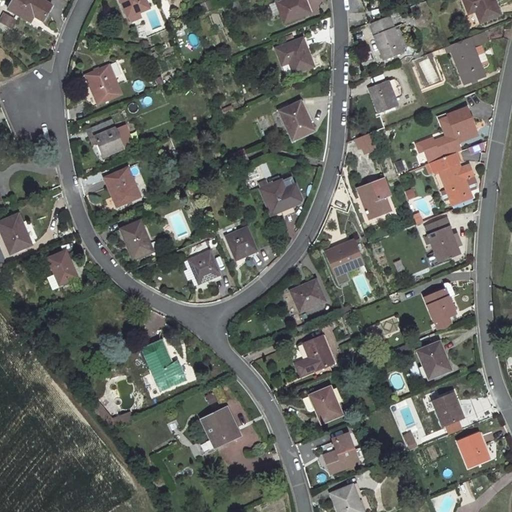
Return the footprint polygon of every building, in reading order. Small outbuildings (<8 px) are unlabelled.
[(46,6),(35,0),(5,0),(2,7),(22,18),(26,13),(38,20),(46,6)] [(145,0),(120,0),(127,18),(150,9),(145,0)] [(306,0),(282,0),(292,21),(311,13),(306,0)] [(498,15),(491,0),(460,0),(466,15),(472,12),(476,23),(498,15)] [(273,16),(278,15),(275,3),(269,5),(273,16)] [(3,12),(0,17),(0,23),(8,28),(14,18),(3,12)] [(393,14),(376,21),(372,22),(385,57),(406,50),(393,14)] [(467,38),(448,45),(450,51),(462,82),(482,74),(478,64),(471,47),(479,44),(485,41),(481,32),(467,38)] [(305,40),(277,51),(283,66),(292,63),(297,75),(316,67),(305,40)] [(486,61),(479,44),(471,47),(478,64),(486,61)] [(109,64),(86,74),(97,102),(120,92),(109,64)] [(284,78),(291,77),(288,66),(282,68),(284,78)] [(389,79),(366,87),(376,114),(399,105),(389,79)] [(301,103),(280,112),(292,142),(313,133),(305,115),(306,114),(301,103)] [(223,115),(234,112),(232,106),(221,109),(223,115)] [(108,110),(82,121),(88,135),(94,132),(103,154),(122,146),(108,110)] [(467,110),(448,117),(454,135),(458,144),(477,137),(467,110)] [(369,132),(354,139),(361,156),(376,149),(369,132)] [(451,149),(459,146),(458,144),(454,135),(434,143),(432,139),(421,144),(429,165),(451,156),(453,155),(451,149)] [(469,154),(484,149),(482,143),(467,148),(469,154)] [(462,152),(459,146),(451,149),(453,155),(462,152)] [(240,168),(249,163),(246,154),(236,158),(240,168)] [(438,178),(447,202),(466,195),(461,181),(467,179),(464,170),(457,173),(451,156),(429,165),(426,166),(432,181),(438,178)] [(402,160),(394,163),(398,173),(406,169),(402,160)] [(266,162),(259,164),(263,176),(269,174),(266,162)] [(128,169),(106,178),(117,207),(140,197),(128,169)] [(292,177),(259,190),(269,215),(299,203),(301,200),(292,177)] [(470,187),(467,179),(461,181),(466,195),(471,194),(470,187)] [(383,199),(389,197),(383,182),(357,192),(370,228),(397,217),(394,211),(388,213),(383,199)] [(405,191),(408,199),(416,197),(413,189),(405,191)] [(466,195),(447,202),(449,208),(468,201),(466,195)] [(394,211),(389,197),(383,199),(388,213),(394,211)] [(19,216),(0,223),(0,226),(10,252),(30,243),(19,216)] [(456,258),(444,222),(423,230),(435,266),(456,258)] [(139,223),(121,230),(133,258),(151,251),(139,223)] [(259,251),(250,229),(226,239),(236,261),(259,251)] [(364,266),(352,242),(326,253),(334,274),(352,267),(353,271),(364,266)] [(192,250),(195,257),(209,252),(206,245),(192,250)] [(209,252),(195,257),(188,260),(198,284),(219,276),(209,252)] [(66,254),(49,260),(56,276),(48,279),(52,291),(60,287),(60,286),(76,279),(66,254)] [(315,283),(290,293),(298,314),(323,304),(315,283)] [(62,290),(65,297),(74,294),(71,287),(62,290)] [(425,302),(442,295),(441,291),(423,297),(425,302)] [(423,302),(432,326),(446,321),(453,319),(444,294),(442,295),(425,302),(423,302)] [(447,325),(446,321),(432,326),(433,331),(447,325)] [(321,338),(302,346),(307,362),(295,367),(299,377),(330,365),(321,338)] [(164,343),(144,350),(159,391),(185,382),(180,369),(175,371),(164,343)] [(436,345),(416,352),(428,381),(447,373),(436,345)] [(326,391),(306,399),(317,426),(338,417),(326,391)] [(209,404),(216,401),(211,392),(205,396),(209,404)] [(451,396),(431,404),(441,431),(461,423),(451,396)] [(107,399),(100,405),(103,408),(119,428),(128,424),(122,416),(107,399)] [(140,409),(122,416),(128,424),(143,418),(140,409)] [(225,410),(200,419),(212,448),(237,439),(225,410)] [(402,434),(406,451),(417,448),(412,431),(402,434)] [(475,435),(457,443),(467,469),(487,461),(475,435)] [(356,462),(346,436),(334,440),(339,451),(326,456),(332,472),(356,462)] [(354,487),(363,511),(370,511),(371,511),(361,485),(354,487)] [(363,511),(354,487),(333,495),(340,511),(363,511)]
